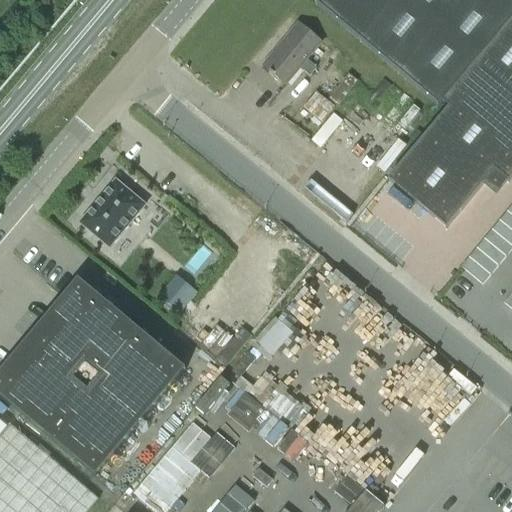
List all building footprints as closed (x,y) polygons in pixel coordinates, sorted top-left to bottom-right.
[(511,0),(317,0),(314,4),(438,108),(441,105),(449,111),(387,185),(446,234),(501,168),(511,177),(511,0)] [(283,87),(299,68),(309,77),(316,69),(305,60),(316,47),(292,26),(258,66),(283,87)] [(115,182),(80,225),(109,249),(145,207),(115,182)] [(511,217),(507,213),(499,222),(511,232),(511,217)] [(511,232),(499,222),(491,231),(511,248),(511,232)] [(511,248),(491,231),(484,241),(505,258),(511,250),(511,248)] [(484,241),(476,250),(498,268),(505,258),(484,241)] [(476,250),(468,259),(490,277),(498,268),(476,250)] [(468,259),(461,268),(482,286),(490,277),(468,259)] [(0,395),(0,398),(97,481),(185,371),(184,370),(176,380),(132,342),(140,333),(78,281),(49,315),(64,328),(4,399),(0,395)] [(59,468),(27,441),(0,418),(0,511),(90,511),(99,502),(59,468)] [(350,511),(377,511),(384,504),(368,491),(350,511)]
